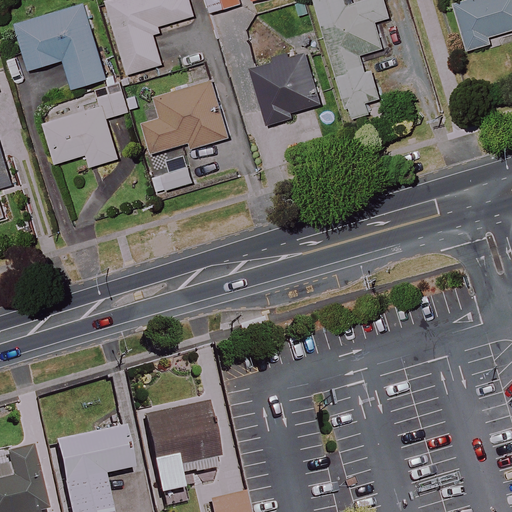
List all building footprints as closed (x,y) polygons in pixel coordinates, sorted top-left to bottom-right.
[(190,0),(113,0),(107,2),(129,75),(164,64),(155,35),(164,32),(162,26),(196,16),(190,0)] [(257,0),(207,0),(211,13),(257,0)] [(362,55),(368,53),(385,48),(378,22),(391,18),(386,0),(367,0),(348,6),(345,0),(315,0),(352,119),(370,114),(367,103),(382,98),(373,69),(367,71),(362,55)] [(511,31),(511,0),(470,0),(455,5),(469,51),(492,44),(490,38),(511,31)] [(107,79),(85,5),(17,26),(30,71),(65,60),(74,89),(107,79)] [(321,108),(308,54),(255,66),(270,127),(295,121),(293,114),(321,108)] [(231,137),(213,80),(156,98),(162,118),(145,123),(154,154),(191,143),(193,149),(231,137)] [(130,112),(122,82),(97,89),(102,106),(45,123),(58,164),(88,155),(92,167),(120,159),(108,118),(130,112)] [(0,203),(0,190),(14,187),(1,137),(0,136),(0,219),(4,219),(0,203)] [(194,182),(189,165),(162,174),(168,190),(194,182)] [(143,418),(159,494),(182,490),(179,476),(218,468),(204,405),(143,418)] [(132,469),(124,428),(55,442),(69,511),(110,511),(103,475),(132,469)] [(37,511),(43,511),(30,450),(8,455),(9,460),(0,461),(0,511),(37,511)] [(210,511),(246,511),(242,493),(208,502),(210,511)]
